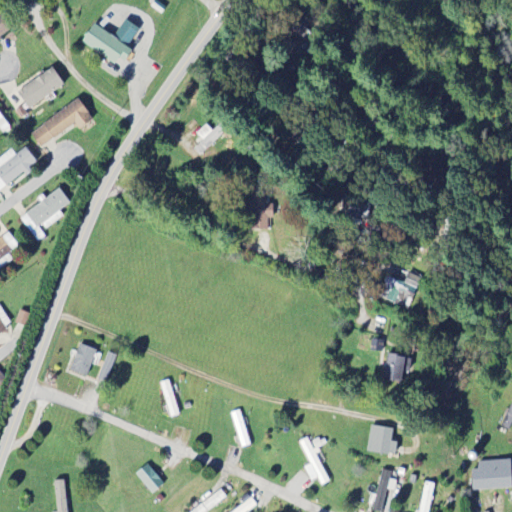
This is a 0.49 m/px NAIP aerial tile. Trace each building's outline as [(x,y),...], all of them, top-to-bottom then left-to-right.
[(0,38),(12,32),(3,15),(0,16),(0,38)] [(82,43),(118,68),(131,50),(128,47),(139,31),(125,22),(114,38),(94,25),(82,43)] [(17,90),(27,109),(65,89),(55,70),(17,90)] [(39,148),(76,126),(78,130),(92,121),(80,101),(30,132),(39,148)] [(0,131),(3,135),(11,130),(0,114),(0,131)] [(206,126),(195,136),(201,142),(194,150),(201,157),(228,129),(222,123),(212,133),(206,126)] [(0,191),(37,162),(26,148),(16,156),(11,151),(0,159),(0,191)] [(64,217),(59,211),(70,204),(60,190),(19,218),(37,244),(47,237),(43,231),(64,217)] [(272,196),(249,196),(250,213),(252,213),(252,231),(272,230),(272,196)] [(0,269),(13,261),(9,254),(18,248),(9,234),(0,240),(0,269)] [(400,306),(405,292),(414,295),(421,280),(407,275),(404,284),(390,278),(382,298),(400,306)] [(0,305),(0,333),(11,328),(0,305)] [(26,313),(18,312),(16,325),(24,327),(26,313)] [(70,372),(86,378),(96,351),(80,345),(70,372)] [(108,382),(115,356),(106,353),(99,379),(108,382)] [(383,380),(402,383),(404,372),(409,373),(412,359),(387,355),(383,380)] [(160,384),(170,419),(179,416),(169,381),(160,384)] [(509,432),(511,425),(511,401),(501,428),(509,432)] [(393,430),(370,427),(367,453),(396,456),(397,444),(391,443),(393,430)] [(298,443),(309,466),(304,468),(311,483),(318,480),(321,487),(330,483),(316,453),(324,450),(319,440),(309,444),(307,439),(298,443)] [(472,471),(472,491),(511,489),(511,477),(511,461),(478,462),(478,470),(472,471)] [(152,495),(164,485),(147,465),(135,475),(152,495)] [(390,480),(391,473),(382,471),(373,509),(383,511),(389,511),(393,496),(397,482),(390,480)] [(66,511),(64,481),(53,482),(56,511),(66,511)] [(429,511),(433,484),(423,483),(419,511),(429,511)] [(208,511),(226,498),(220,491),(192,511),(208,511)] [(249,511),(257,506),(251,499),(233,511),(249,511)]
